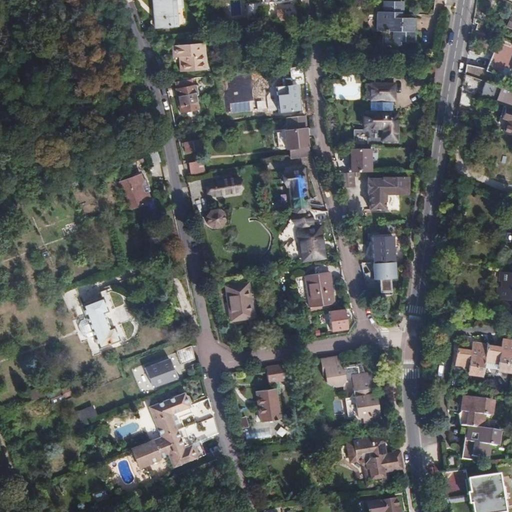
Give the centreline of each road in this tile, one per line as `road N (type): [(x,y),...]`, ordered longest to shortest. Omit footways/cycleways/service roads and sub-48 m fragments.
road 1 (unclassified): [(124,0),(146,64),(211,358)]
road 2 (residential): [(366,336),(320,156),(306,0)]
road 3 (residential): [(415,334),(463,0)]
road 4 (residential): [(425,511),(409,373),(415,334)]
road 5 (unclassified): [(211,358),(217,408),(253,511)]
road 6 (unclassified): [(366,336),(211,358)]
